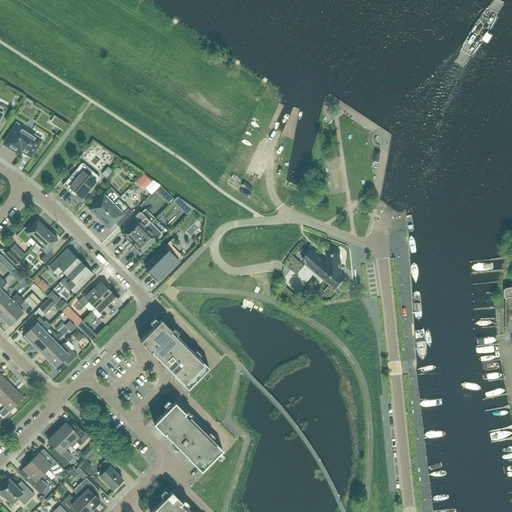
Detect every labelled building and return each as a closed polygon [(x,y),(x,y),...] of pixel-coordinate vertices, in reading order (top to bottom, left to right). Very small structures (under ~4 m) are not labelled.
[(16,124),(3,143),(19,154),(21,151),(27,154),(27,155),(28,155),(29,155),(30,155),(31,154),(32,153),(38,143),(29,137),(30,135),(29,132),(24,128),(23,129),(16,124)] [(62,185),(66,189),(72,194),(74,192),(81,198),(95,181),(99,177),(83,164),(82,163),(81,163),(80,163),(80,164),(62,185)] [(101,175),(106,181),(113,175),(109,169),(101,175)] [(150,198),(159,189),(143,175),(135,184),(150,198)] [(103,194),(88,209),(98,219),(118,199),(108,189),(103,194)] [(127,209),(118,199),(98,219),(108,229),(122,214),(127,209)] [(120,233),(130,243),(150,223),(140,213),(138,213),(136,216),(136,218),(120,233)] [(390,220),(391,250),(407,249),(406,219),(390,220)] [(16,236),(25,244),(30,238),(35,242),(47,230),(36,220),(27,230),(24,227),(16,236)] [(150,223),(130,243),(140,253),(155,237),(157,237),(160,235),(160,233),(150,223)] [(57,239),(47,230),(35,242),(41,247),(39,249),(44,255),(39,260),(44,264),(52,255),(47,250),(57,239)] [(144,266),(158,280),(177,261),(176,258),(174,255),(172,252),(169,250),(166,248),(163,247),(144,266)] [(20,259),(10,249),(4,255),(14,264),(20,259)] [(49,267),(57,275),(61,270),(66,275),(79,262),(67,249),(49,267)] [(326,261),(316,253),(307,264),(336,288),(345,277),(342,274),(340,260),(341,260),(340,251),(328,252),(328,253),(326,253),(326,261)] [(2,265),(7,270),(12,266),(6,260),(2,265)] [(74,292),(92,274),(79,262),(66,275),(71,280),(66,284),(74,292)] [(36,276),(32,280),(36,285),(41,280),(36,276)] [(41,283),(37,288),(44,294),(48,289),(41,283)] [(82,307),(88,301),(95,308),(110,292),(102,284),(97,290),(92,286),(77,301),(82,307)] [(286,287),(279,295),(278,298),(291,304),(297,297),(286,287)] [(104,322),(116,310),(112,305),(118,300),(110,292),(95,308),(102,315),(99,318),(104,322)] [(0,317),(20,298),(16,293),(9,299),(5,295),(0,299),(0,317)] [(17,307),(24,301),(20,298),(0,317),(9,326),(23,313),(17,307)] [(48,298),(38,308),(44,314),(54,304),(48,298)] [(67,309),(62,314),(77,328),(82,322),(67,309)] [(30,342),(31,343),(48,326),(48,327),(49,325),(45,320),(43,322),(38,317),(30,325),(31,326),(23,335),(24,336),(22,338),(28,344),(30,342)] [(160,320),(139,341),(150,352),(152,350),(162,360),(160,362),(166,368),(168,366),(178,376),(176,378),(187,389),(208,368),(160,320)] [(68,322),(65,325),(64,326),(70,332),(74,327),(68,322)] [(31,343),(39,351),(53,337),(56,334),(52,331),(48,327),(48,326),(31,343)] [(39,351),(47,359),(59,347),(59,346),(55,342),(61,335),(58,332),(56,334),(53,337),(39,351)] [(88,337),(92,342),(97,336),(93,332),(88,337)] [(59,347),(47,359),(55,367),(63,359),(67,364),(76,355),(63,342),(59,346),(59,347)] [(0,402),(14,389),(5,380),(0,384),(0,402)] [(14,389),(0,402),(4,406),(0,410),(0,415),(2,417),(9,411),(23,398),(14,389)] [(222,450),(174,402),(152,423),(163,434),(165,432),(175,442),(173,444),(180,450),(181,448),(192,458),(190,460),(200,471),(222,450)] [(56,432),(69,444),(72,447),(76,443),(79,446),(88,437),(71,420),(67,424),(65,423),(56,432)] [(64,449),(69,444),(56,432),(47,441),(56,449),(51,454),(63,467),(71,458),(69,456),(70,455),(64,449)] [(98,450),(103,456),(106,452),(101,447),(98,450)] [(55,477),(63,469),(50,456),(46,460),(37,451),(31,457),(32,458),(30,460),(43,473),(48,468),(50,471),(49,471),(55,477)] [(112,489),(122,479),(112,469),(117,464),(108,455),(98,465),(104,471),(99,476),(112,489)] [(39,493),(47,486),(41,480),(40,480),(38,478),(43,473),(30,460),(28,463),(27,461),(21,467),(30,476),(26,480),(39,493)] [(69,486),(76,482),(72,476),(65,481),(69,486)] [(79,497),(91,509),(100,501),(90,492),(95,487),(85,478),(76,486),(73,490),(79,497)] [(34,494),(20,481),(15,486),(8,479),(0,487),(0,496),(1,497),(3,497),(4,496),(11,504),(17,498),(23,505),(34,494)] [(51,495),(55,500),(68,489),(64,484),(51,495)] [(149,511),(191,511),(170,491),(149,511)] [(70,511),(74,508),(77,511),(88,511),(91,509),(79,497),(75,500),(68,494),(60,503),(68,511),(70,511)]
